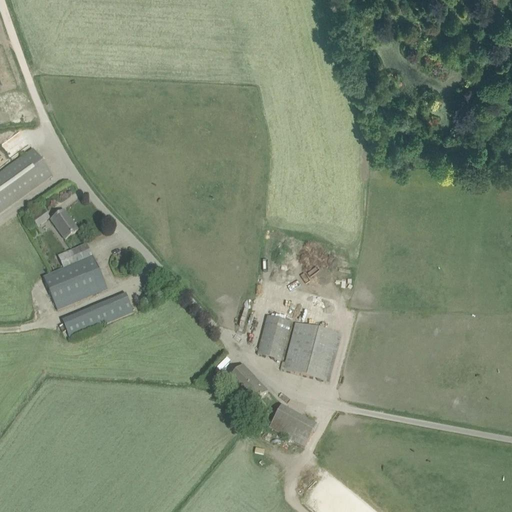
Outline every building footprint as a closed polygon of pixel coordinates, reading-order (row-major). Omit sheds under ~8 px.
[(0,83),(0,91),(0,92),(9,90),(6,82),(0,83)] [(0,166),(29,146),(19,132),(0,145),(0,166)] [(0,173),(0,214),(52,177),(33,150),(0,173)] [(31,221),(37,228),(49,219),(44,212),(31,221)] [(51,221),(65,241),(78,231),(72,223),(71,224),(62,213),(51,221)] [(63,269),(42,279),(57,311),(108,290),(87,245),(58,257),(63,269)] [(134,313),(126,295),(62,322),(70,340),(134,313)] [(257,356),(281,362),(291,323),(267,317),(257,356)] [(298,323),(286,369),(282,367),(281,371),(328,383),(341,335),(298,323)] [(255,379),(243,366),(227,381),(257,411),(263,405),(259,401),(268,393),(255,380),(255,379)] [(269,428),(305,448),(317,426),(281,407),(269,428)]
